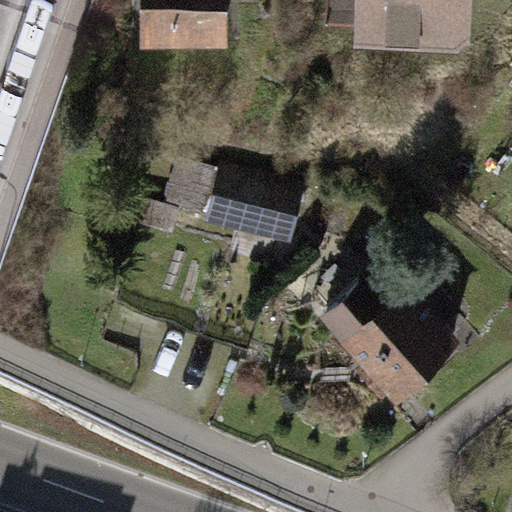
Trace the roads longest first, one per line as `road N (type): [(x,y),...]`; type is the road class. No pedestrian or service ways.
road 1 (residential): [(364,511),(0,342)]
road 2 (residential): [(373,511),(511,398)]
road 3 (trunk): [(137,511),(0,462)]
